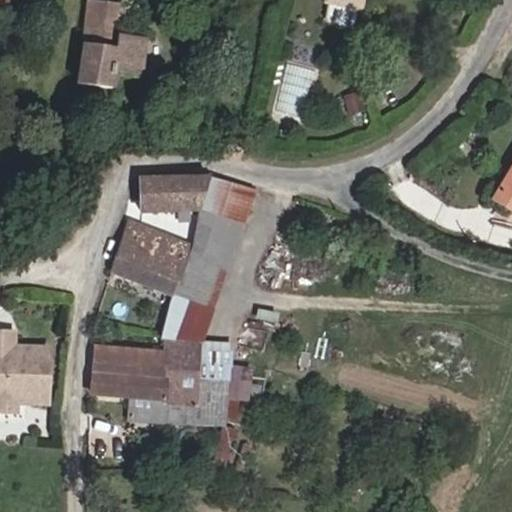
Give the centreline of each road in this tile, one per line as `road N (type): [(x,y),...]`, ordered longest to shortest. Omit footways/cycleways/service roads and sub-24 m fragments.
road 1 (residential): [(297,174),(125,165),(88,212),(81,511)]
road 2 (residential): [(511,13),(502,52),(384,172),(297,174)]
road 3 (unclassified): [(511,273),(297,174)]
road 4 (track): [(0,120),(32,0)]
